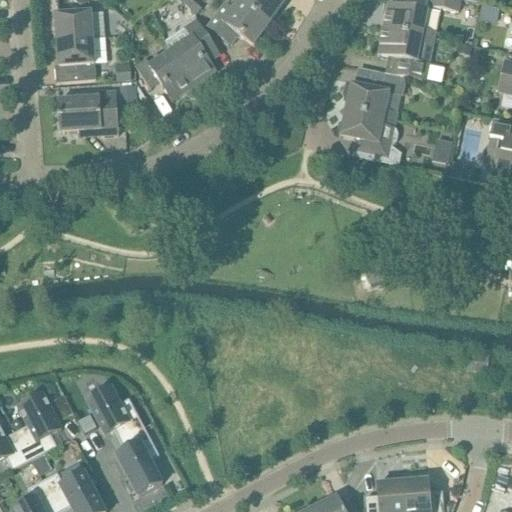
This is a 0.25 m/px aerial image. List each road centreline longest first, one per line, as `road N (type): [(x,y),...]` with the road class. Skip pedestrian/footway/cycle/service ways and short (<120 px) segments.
road 1 (residential): [(32,184),(126,177),(189,153),(239,125),(306,56)]
road 2 (unclassified): [(218,511),(368,442),(484,431)]
road 3 (residential): [(32,184),(24,0)]
